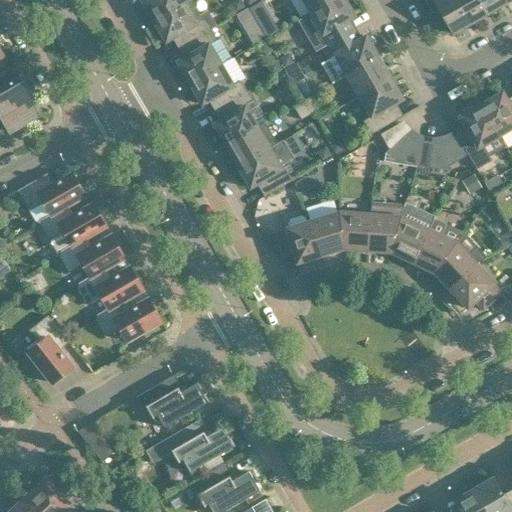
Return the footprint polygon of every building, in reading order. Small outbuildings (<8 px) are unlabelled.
[(142,0),(154,21),(185,2),(184,0),(142,0)] [(189,0),(185,2),(154,21),(166,42),(174,38),(179,48),(211,29),(217,26),(208,11),(201,15),(191,0),(189,0)] [(333,0),(311,13),(298,21),(310,41),(315,38),(322,49),(354,30),(354,29),(353,30),(348,21),(355,16),(345,0),(333,0)] [(303,0),(311,13),(333,0),(303,0)] [(452,32),(452,34),(471,23),(458,0),(425,0),(432,13),(439,9),(452,32)] [(458,0),(471,23),(489,12),(481,0),(458,0)] [(505,0),(481,0),(489,12),(507,2),(505,0)] [(211,29),(179,48),(185,58),(178,62),(190,83),(222,65),(232,59),(220,39),(218,40),(211,29)] [(355,31),(354,30),(322,49),(328,60),(336,55),(347,76),(379,57),(367,36),(359,40),(354,31),(355,31)] [(379,57),(347,76),(359,96),(391,78),(379,57)] [(210,101),(216,110),(248,92),(241,81),(233,85),(222,65),(190,83),(203,105),(210,101)] [(0,112),(0,113),(0,112),(0,138),(34,119),(33,116),(35,108),(38,106),(20,76),(3,86),(1,87),(3,91),(5,94),(0,96),(0,112)] [(403,99),(391,78),(359,96),(371,116),(363,121),(371,135),(404,116),(403,114),(403,115),(396,104),(403,99)] [(214,124),(227,146),(258,127),(248,111),(259,105),(250,90),(248,92),(216,110),(221,120),(214,124)] [(511,98),(508,101),(503,93),(482,105),(499,136),(511,128),(511,98)] [(312,96),(303,102),(310,114),(319,109),(312,96)] [(294,107),(302,119),(310,114),(303,102),(294,107)] [(499,136),(482,105),(460,117),(465,126),(455,132),(458,136),(468,153),(477,169),(491,161),(489,156),(483,146),(499,136)] [(239,167),(270,148),(278,143),(266,123),(258,127),(227,146),(239,167)] [(381,135),(389,149),(407,132),(400,124),(381,135)] [(415,138),(407,132),(389,149),(386,153),(402,160),(415,138)] [(386,153),(385,161),(418,166),(424,142),(415,138),(402,160),(386,153)] [(453,139),(444,142),(450,166),(465,158),(453,139)] [(283,140),(278,143),(270,148),(239,167),(251,188),(258,184),(266,196),(298,178),(290,165),(296,162),(283,140)] [(336,140),(330,144),(337,155),(346,149),(342,141),(336,140)] [(434,144),(424,142),(418,166),(434,168),(434,144)] [(444,142),(434,144),(434,168),(452,171),(450,166),(444,142)] [(320,150),(318,154),(322,161),(332,156),(327,146),(320,150)] [(44,203),(51,214),(51,215),(64,207),(64,208),(85,196),(83,192),(82,188),(81,184),(78,181),(75,178),(73,174),(49,188),(43,176),(18,191),(30,211),(44,203)] [(474,174),(463,181),(471,194),(482,188),(474,174)] [(499,175),(486,183),(492,194),(505,186),(499,175)] [(307,214),(332,210),(331,202),(306,206),(307,214)] [(371,215),(368,251),(392,252),(391,254),(392,254),(401,217),(404,205),(372,203),(371,215)] [(405,203),(404,205),(401,217),(392,254),(393,253),(413,262),(434,220),(435,218),(405,203)] [(82,239),(83,240),(106,226),(103,222),(103,218),(101,214),(99,211),(96,208),(93,204),(70,218),(64,208),(64,207),(51,215),(51,214),(42,219),(41,225),(59,256),(61,251),(72,244),(72,245),(82,239)] [(340,212),(311,222),(321,256),(344,249),(344,251),(345,251),(340,212)] [(345,251),(345,249),(368,251),(371,215),(340,212),(345,251)] [(298,263),(299,263),(321,256),(311,222),(307,223),(306,218),(302,216),(291,219),(288,223),(290,228),(287,229),(288,230),(266,236),(275,253),(282,250),(284,257),(295,254),(298,263)] [(435,273),(434,274),(457,243),(463,234),(434,220),(413,262),(435,273)] [(84,265),(90,276),(91,277),(101,271),(124,258),(122,254),(121,250),(120,246),(117,243),(114,240),(112,236),(88,250),(83,240),(82,239),(72,245),(72,244),(61,251),(59,256),(69,273),(84,265)] [(468,256),(457,243),(434,274),(435,275),(436,273),(446,284),(452,290),(478,266),(486,257),(477,248),(468,256)] [(0,278),(11,270),(0,255),(0,278)] [(494,284),(495,284),(478,266),(452,290),(468,308),(476,302),(484,310),(502,293),(494,284)] [(101,271),(91,277),(90,276),(79,283),(78,288),(88,305),(102,297),(109,308),(109,309),(119,303),(120,303),(143,290),(141,286),(140,281),(138,278),(136,274),(133,272),(130,268),(107,281),(101,271)] [(119,303),(109,309),(109,308),(98,314),(96,320),(106,337),(120,328),(128,341),(161,321),(159,317),(158,313),(157,309),(154,306),(151,304),(149,300),(125,313),(120,303),(119,303)] [(53,383),(57,380),(61,379),(64,377),(67,374),(69,370),(73,367),(56,346),(66,338),(48,316),(30,330),(40,344),(29,353),(53,383)] [(137,397),(144,409),(147,408),(154,418),(158,416),(165,427),(209,402),(198,383),(181,393),(179,389),(182,387),(175,374),(137,397)] [(208,431),(201,419),(163,441),(147,451),(154,463),(173,452),(179,462),(184,460),(191,472),(235,446),(224,427),(207,437),(205,433),(208,431)] [(208,474),(188,485),(196,498),(199,496),(205,507),(210,504),(214,511),(223,511),(227,510),(246,499),(260,491),(261,490),(249,471),(232,481),(230,478),(234,476),(226,463),(225,464),(209,473),(208,474)] [(43,477),(25,494),(41,511),(84,511),(88,509),(72,488),(62,497),(43,477)] [(474,488),(487,511),(511,511),(511,496),(507,499),(494,477),(474,488)] [(487,511),(474,488),(454,500),(461,511),(487,511)] [(41,511),(25,494),(7,510),(8,511),(41,511)]
